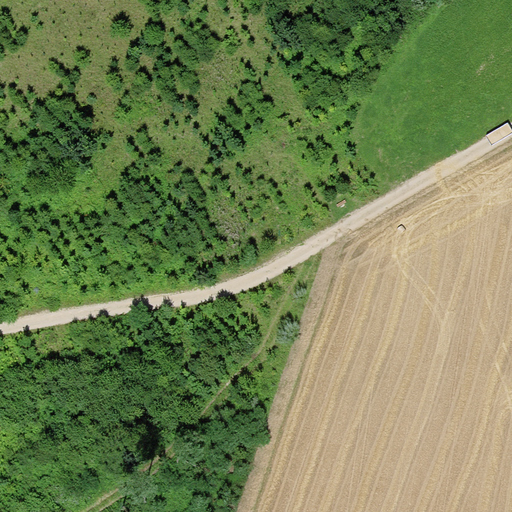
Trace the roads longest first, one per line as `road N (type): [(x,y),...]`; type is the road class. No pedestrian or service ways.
road 1 (track): [(511,135),(256,282),(0,326)]
road 2 (track): [(312,250),(275,331),(249,366),(181,443),(92,511)]
